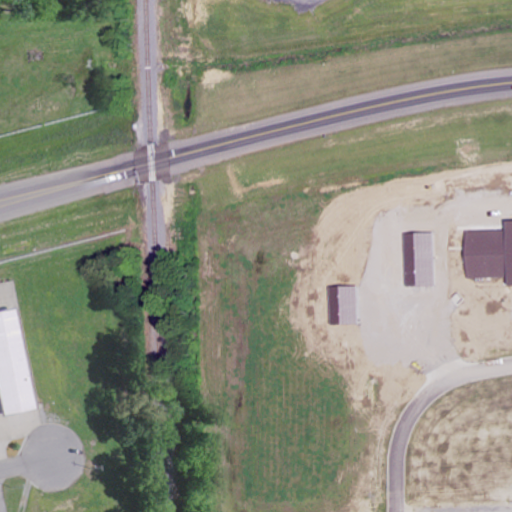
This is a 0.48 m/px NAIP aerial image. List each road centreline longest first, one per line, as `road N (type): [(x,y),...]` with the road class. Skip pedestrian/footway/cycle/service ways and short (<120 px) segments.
road 1 (trunk): [(511,84),(374,108),(0,202)]
road 2 (residential): [(511,368),(453,379),(403,429),(398,511)]
